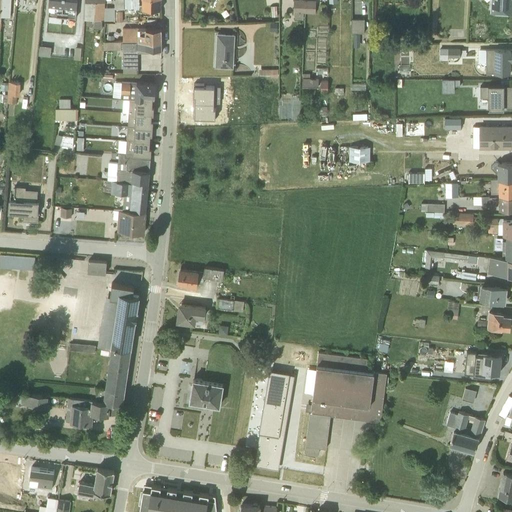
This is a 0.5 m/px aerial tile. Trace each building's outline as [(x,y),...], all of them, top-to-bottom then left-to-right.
[(2,0),(1,12),(11,12),(11,0),(2,0)] [(49,0),(49,10),(63,11),(63,0),(49,0)] [(63,0),(63,11),(76,13),(77,3),(78,3),(77,0),(63,0)] [(85,0),(85,23),(102,22),(102,15),(104,15),(105,0),(85,0)] [(286,0),(287,10),(317,10),(316,0),(286,0)] [(354,12),(354,39),(367,40),(367,13),(354,12)] [(138,23),(123,23),(123,36),(161,37),(161,24),(139,24),(138,23)] [(217,28),(215,62),(233,62),(235,29),(217,28)] [(104,45),(123,44),(123,68),(138,68),(138,48),(161,47),(161,37),(123,36),(115,36),(107,36),(104,36),(104,45)] [(448,53),(448,50),(461,51),(461,42),(441,42),(440,52),(448,53)] [(511,58),(511,43),(486,44),(486,68),(509,68),(510,59),(511,58)] [(303,79),(320,80),(320,72),(311,71),(311,67),(304,67),(303,79)] [(20,97),(21,77),(10,76),(9,97),(20,97)] [(114,77),(113,92),(130,93),(135,93),(135,94),(144,95),(144,92),(155,93),(156,78),(114,77)] [(511,81),(480,81),(480,92),(488,92),(488,104),(504,104),(504,101),(511,101),(511,81)] [(151,128),(151,123),(152,117),(153,117),(154,109),(155,93),(144,92),(144,95),(135,94),(135,93),(130,93),(129,107),(128,121),(127,135),(126,149),(151,151),(152,137),(152,128),(151,128)] [(61,93),(61,102),(72,102),(72,93),(61,93)] [(79,102),(57,102),(57,114),(79,114),(79,102)] [(462,122),(461,111),(445,111),(446,122),(462,122)] [(473,121),(473,142),(511,142),(511,121),(473,121)] [(349,135),(349,153),(370,153),(370,135),(349,135)] [(151,167),(149,167),(150,165),(151,151),(126,149),(119,148),(118,157),(108,157),(107,175),(132,178),(132,175),(149,176),(149,172),(150,171),(151,167)] [(511,157),(495,157),(491,161),(497,167),(497,174),(511,173),(511,157)] [(424,168),(409,168),(409,178),(424,178),(424,168)] [(511,189),(511,173),(497,174),(491,174),(491,190),(511,189)] [(132,175),(132,178),(107,175),(106,175),(106,182),(103,182),(103,186),(116,187),(116,188),(119,188),(119,190),(122,190),(122,189),(125,189),(124,205),(146,207),(149,176),(132,175)] [(457,177),(445,178),(445,191),(458,191),(457,177)] [(23,215),(38,216),(40,197),(37,196),(38,185),(26,184),(26,182),(15,181),(13,207),(23,208),(23,215)] [(491,191),(473,191),(473,198),(488,198),(488,199),(498,200),(498,203),(511,202),(511,189),(491,190),(491,191)] [(444,198),(427,198),(427,205),(444,206),(444,198)] [(61,211),(71,212),(72,203),(61,202),(61,211)] [(133,227),(133,225),(144,226),(146,207),(124,205),(113,204),(113,213),(119,214),(118,226),(133,227)] [(454,207),(453,218),(471,219),(471,208),(454,207)] [(508,212),(488,212),(488,227),(498,227),(498,228),(506,229),(511,228),(511,214),(508,214),(508,212)] [(502,253),(511,253),(511,228),(506,229),(505,235),(502,235),(502,253)] [(463,256),(469,257),(477,258),(477,259),(482,260),(483,260),(484,263),(490,268),(507,270),(511,270),(511,253),(502,253),(478,250),(427,244),(426,246),(423,246),(422,252),(426,253),(424,262),(431,262),(432,252),(444,253),(444,251),(451,252),(451,255),(458,256),(459,253),(463,253),(463,256)] [(0,249),(0,251),(0,260),(35,264),(36,252),(0,249)] [(89,254),(87,266),(106,268),(107,256),(89,254)] [(180,262),(179,277),(187,278),(187,280),(197,281),(197,276),(203,277),(204,272),(222,274),(224,263),(219,262),(205,260),(204,260),(204,265),(180,262)] [(475,274),(476,268),(476,267),(462,265),(456,265),(456,267),(451,266),(450,270),(475,274)] [(439,270),(427,269),(426,277),(438,278),(439,270)] [(112,339),(131,341),(136,312),(137,305),(139,289),(133,288),(134,280),(112,277),(111,284),(116,285),(116,288),(121,289),(120,293),(106,291),(98,341),(102,341),(101,344),(109,345),(110,342),(111,343),(112,339)] [(481,278),(478,278),(477,293),(485,294),(485,295),(505,297),(507,282),(486,280),(481,280),(481,278)] [(218,292),(217,302),(242,305),(244,295),(218,292)] [(459,296),(448,295),(446,312),(458,313),(458,309),(457,309),(459,296)] [(204,312),(206,301),(180,298),(178,315),(196,317),(196,311),(204,312)] [(477,314),(477,320),(501,323),(501,322),(509,323),(510,310),(502,309),(502,308),(488,306),(487,315),(477,314)] [(416,313),(415,320),(424,321),(425,314),(419,314),(416,313)] [(219,319),(219,328),(227,328),(228,320),(219,319)] [(268,333),(266,346),(317,353),(319,340),(268,333)] [(380,334),(378,344),(388,346),(389,335),(380,334)] [(70,337),(70,343),(95,345),(96,339),(70,337)] [(105,383),(125,385),(131,341),(112,339),(111,343),(105,383)] [(316,363),(313,387),(311,398),(310,406),(330,409),(371,414),(380,415),(386,367),(366,364),(367,351),(319,345),(316,363)] [(467,348),(465,369),(491,371),(491,369),(501,370),(502,351),(483,349),(483,351),(476,350),(476,348),(467,348)] [(313,387),(316,363),(307,362),(304,386),(313,387)] [(292,368),(270,364),(253,458),(275,462),(292,368)] [(193,373),(190,395),(220,399),(223,378),(193,373)] [(115,396),(123,396),(125,385),(105,383),(97,381),(96,394),(115,396)] [(476,385),(465,382),(461,394),(473,397),(476,385)] [(21,388),(21,397),(29,398),(29,400),(47,401),(48,390),(21,388)] [(73,398),(71,416),(91,417),(93,405),(121,408),(123,396),(115,396),(96,394),(68,392),(68,397),(73,398)] [(457,408),(454,421),(453,424),(449,439),(474,445),(485,413),(458,405),(457,408)] [(330,409),(310,406),(309,406),(304,445),(307,448),(316,449),(319,447),(319,441),(326,442),(330,409)] [(454,421),(457,408),(449,406),(446,419),(454,421)] [(182,422),(184,408),(175,407),(174,421),(182,422)] [(52,482),(54,464),(32,461),(29,479),(52,482)] [(101,485),(110,487),(114,464),(98,461),(95,477),(80,474),(78,485),(92,488),(92,489),(99,491),(100,490),(101,485)] [(511,467),(502,466),(497,490),(511,492),(511,467)] [(40,499),(38,509),(56,511),(58,492),(48,491),(47,500),(40,499)] [(56,511),(68,511),(71,494),(58,492),(56,511)] [(240,511),(258,511),(260,499),(258,499),(257,497),(254,497),(253,498),(242,497),(242,499),(240,501),(240,503),(241,505),(240,511)] [(277,501),(264,499),(262,511),(280,511),(281,504),(277,504),(277,501)]
